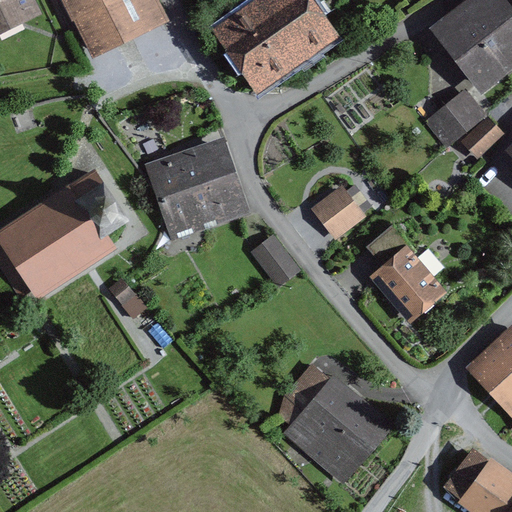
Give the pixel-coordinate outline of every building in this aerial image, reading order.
[(0,0),(0,31),(41,10),(36,0),(0,0)] [(171,18),(162,0),(66,0),(96,57),(171,18)] [(342,32),(320,0),(248,0),(214,24),(260,89),(342,32)] [(511,59),(511,21),(495,0),(479,0),(441,30),(482,83),(511,59)] [(487,116),(465,89),(425,120),(447,148),(487,116)] [(504,134),(487,116),(461,141),(477,159),(504,134)] [(238,172),(224,134),(147,161),(161,200),(238,172)] [(73,180),(110,234),(132,219),(96,165),(73,180)] [(252,211),(238,172),(161,200),(174,238),(252,211)] [(119,247),(110,234),(73,180),(0,228),(0,260),(21,292),(29,286),(39,301),(119,247)] [(373,204),(355,181),(346,187),(342,181),(310,205),(335,238),(367,214),(364,211),(373,204)] [(445,264),(428,245),(418,254),(412,248),(415,245),(394,221),(366,244),(382,263),(370,273),(411,321),(448,290),(434,274),(445,264)] [(301,268),(273,232),(251,250),(279,285),(301,268)] [(137,293),(124,276),(111,286),(124,303),(137,293)] [(511,321),(465,363),(511,414),(511,321)] [(278,415),(289,425),(283,431),(343,483),(393,426),(332,373),(328,377),(311,362),(283,393),(278,415)] [(511,511),(511,469),(492,454),(490,457),(474,445),(446,481),(463,494),(460,498),(478,511),(511,511)]
